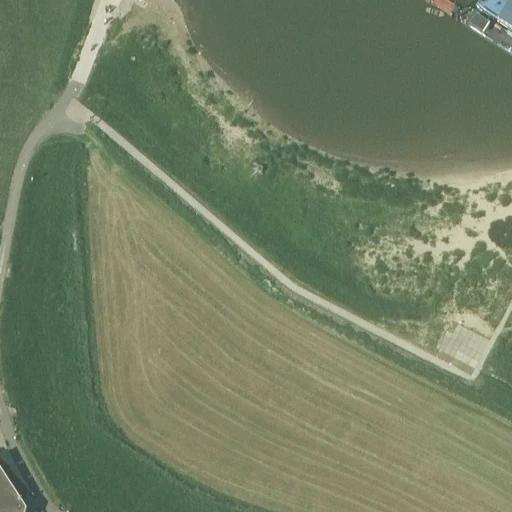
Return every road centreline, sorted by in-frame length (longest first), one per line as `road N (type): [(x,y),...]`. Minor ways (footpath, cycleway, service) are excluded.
road 1 (track): [(63,102),(322,310),(459,378)]
road 2 (unclassified): [(0,257),(22,162),(92,53)]
